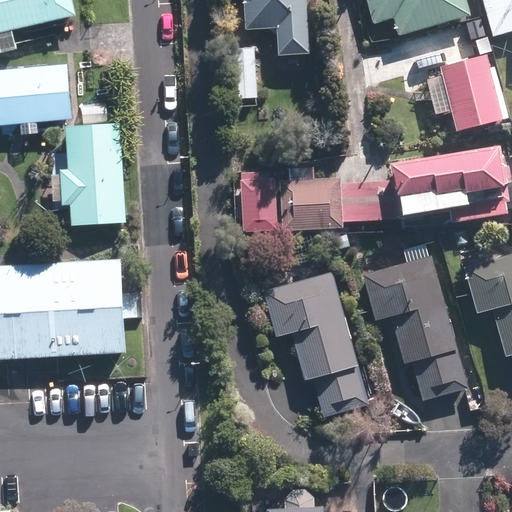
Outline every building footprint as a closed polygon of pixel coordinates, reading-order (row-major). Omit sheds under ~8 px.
[(69,0),(0,0),(0,35),(73,18),(69,0)] [(274,56),(306,54),(303,0),(242,0),(244,31),(272,29),(274,56)] [(467,17),(462,0),(363,0),(370,25),(391,19),(396,37),(467,17)] [(511,0),(478,0),(489,36),(511,29),(511,0)] [(254,47),(228,49),(230,98),(256,97),(254,47)] [(483,53),(437,66),(455,133),(502,120),(483,53)] [(66,67),(0,72),(0,128),(71,122),(66,67)] [(81,102),(82,128),(106,126),(105,101),(81,102)] [(124,224),(119,126),(65,129),(70,227),(124,224)] [(499,146),(388,164),(396,216),(507,199),(499,146)] [(339,178),(277,181),(279,233),(341,230),(339,178)] [(511,255),(462,269),(474,315),(489,311),(503,361),(509,359),(511,368),(511,255)] [(467,389),(431,256),(361,275),(374,321),(389,317),(402,366),(409,365),(419,401),(467,389)] [(120,263),(0,269),(0,511),(9,511),(0,511),(0,362),(125,356),(120,263)] [(368,405),(332,273),(262,291),(274,337),(290,333),(303,383),(310,381),(320,418),(368,405)]
